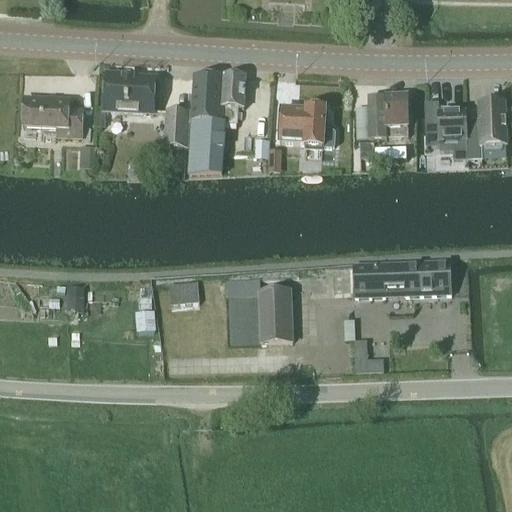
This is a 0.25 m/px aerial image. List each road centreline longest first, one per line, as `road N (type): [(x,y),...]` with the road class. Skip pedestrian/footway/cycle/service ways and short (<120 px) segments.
road 1 (tertiary): [(0,390),(325,397),(511,389)]
road 2 (secondary): [(0,44),(511,59)]
